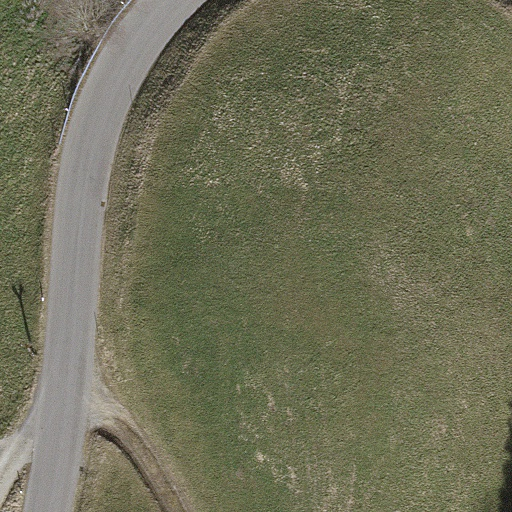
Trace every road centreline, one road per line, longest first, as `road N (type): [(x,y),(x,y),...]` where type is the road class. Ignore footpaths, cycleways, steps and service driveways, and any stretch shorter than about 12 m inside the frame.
road 1 (unclassified): [(165,0),(127,42),(84,147),(66,397),(44,511)]
road 2 (track): [(66,397),(93,402),(127,428),(176,511)]
